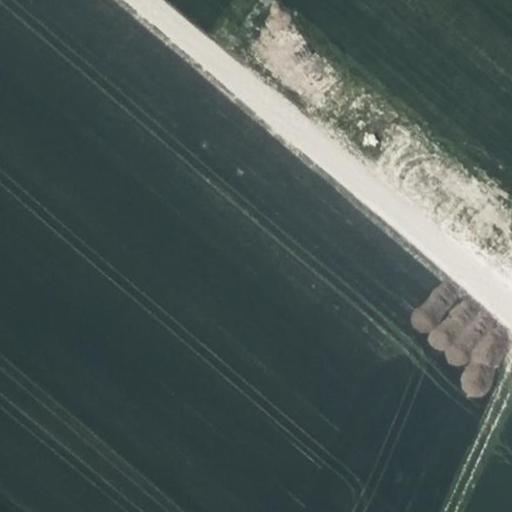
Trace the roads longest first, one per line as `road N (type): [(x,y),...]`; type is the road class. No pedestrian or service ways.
road 1 (track): [(511,308),(146,0)]
road 2 (track): [(511,382),(450,511)]
